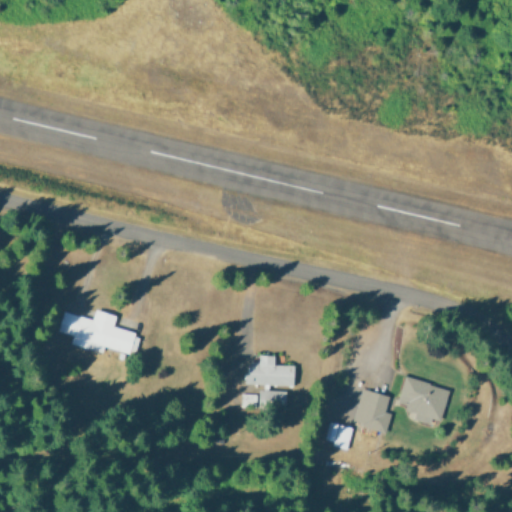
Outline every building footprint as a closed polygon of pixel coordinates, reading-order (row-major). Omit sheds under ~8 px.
[(61,310),(55,331),(71,334),(68,344),(100,352),(101,346),(127,352),(132,331),(111,326),(114,314),(93,309),(91,318),(61,310)] [(271,364),(271,355),(255,355),(254,384),(292,385),(293,365),(271,364)] [(394,398),(404,400),(401,412),(435,421),(444,387),(400,376),(394,398)] [(387,396),(359,388),(348,421),(376,430),(387,396)] [(256,393),(239,393),(239,408),(285,409),(285,390),(256,389),(256,393)] [(351,427),(325,420),(320,441),(346,448),(351,427)]
